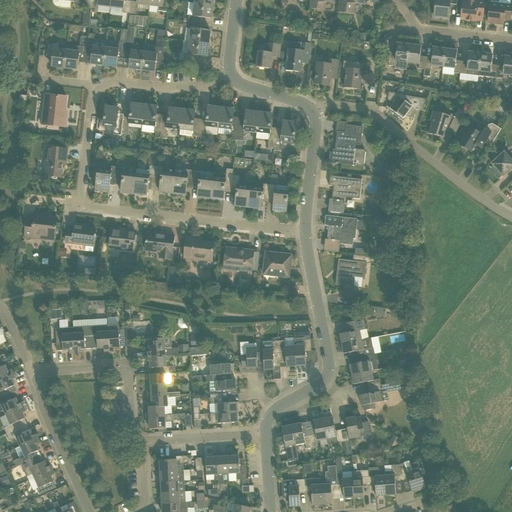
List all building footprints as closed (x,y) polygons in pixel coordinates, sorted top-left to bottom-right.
[(89,27),(91,11),(91,0),(85,0),(83,27),(89,27)] [(91,0),(91,11),(97,11),(97,6),(110,8),(111,8),(111,0),(91,0)] [(131,1),(125,0),(124,0),(111,0),(111,8),(110,8),(110,14),(122,16),(123,13),(129,13),(131,1)] [(137,0),(137,2),(131,1),(129,13),(138,14),(139,11),(136,10),(136,8),(149,10),(150,0),(137,0)] [(169,0),(150,0),(149,10),(168,12),(169,0)] [(332,4),(332,0),(310,0),(310,9),(324,10),(325,3),(332,4)] [(363,4),(363,0),(339,0),(338,11),(354,13),(355,3),(363,4)] [(448,18),(450,4),(457,5),(457,0),(435,0),(434,17),(448,18)] [(477,0),(477,1),(465,0),(463,0),(461,20),(476,21),(483,21),(485,0),(477,0)] [(510,20),(511,10),(511,5),(490,2),(488,23),(503,24),(504,19),(510,20)] [(200,24),(201,17),(212,19),(214,5),(194,3),(189,3),(188,15),(189,15),(188,22),(200,24)] [(129,26),(146,28),(148,16),(130,14),(129,26)] [(188,22),(187,28),(186,28),(184,41),(189,42),(209,44),(211,31),(201,29),(200,29),(200,24),(188,22)] [(88,34),(87,42),(85,54),(92,54),(91,64),(104,66),(106,47),(107,41),(94,40),(95,35),(88,34)] [(85,54),(87,42),(80,41),(80,47),(75,46),(73,48),(74,50),(67,50),(65,68),(78,70),(80,53),(85,54)] [(118,48),(106,47),(104,66),(117,67),(118,57),(124,58),(126,42),(119,41),(118,48)] [(142,70),(144,51),(132,50),(133,43),(126,42),(124,58),(130,59),(129,69),(142,70)] [(188,54),(180,53),(179,60),(196,62),(197,56),(207,57),(209,44),(189,42),(188,54)] [(53,57),(52,64),(51,67),(65,68),(67,50),(67,47),(60,46),(58,43),(52,44),(48,44),(46,56),(53,57)] [(271,69),(272,59),(273,57),(280,58),(281,45),(268,43),(267,52),(258,51),(256,67),(271,69)] [(302,72),(303,63),(303,61),(309,62),(311,44),(301,43),(300,50),(288,49),(286,71),(302,72)] [(407,63),(409,45),(397,43),(396,53),(390,53),(389,66),(395,66),(394,69),(407,70),(407,63)] [(426,57),(420,56),(421,46),(409,45),(407,63),(419,64),(418,69),(424,69),(425,70),(426,57)] [(151,52),(144,51),(142,70),(155,72),(156,65),(162,66),(164,48),(152,46),(151,52)] [(433,48),(432,58),(426,57),(425,70),(424,69),(423,76),(430,77),(431,66),(443,67),(445,49),(433,48)] [(462,61),(456,61),(457,51),(445,49),(443,67),(455,69),(454,73),(460,74),(461,74),(462,61)] [(469,52),(468,62),(462,61),(461,74),(460,74),(459,80),(478,82),(478,76),(481,54),(469,52)] [(498,66),(492,65),(493,55),(481,54),(478,76),(496,78),(498,66)] [(511,57),(505,56),(504,66),(498,66),(496,78),(507,79),(507,76),(511,76),(511,57)] [(329,86),(331,76),(331,75),(338,76),(339,60),(325,59),(325,63),(317,62),(315,74),(316,74),(315,84),(329,86)] [(346,75),(345,78),(344,88),(360,90),(361,80),(368,81),(370,64),(344,61),(343,68),(346,69),(345,75),(346,75)] [(390,102),(393,104),(390,108),(403,119),(405,117),(414,119),(416,110),(423,111),(427,99),(403,95),(396,93),(390,102)] [(45,95),(42,125),(47,125),(47,129),(59,130),(59,126),(66,127),(67,118),(65,118),(67,97),(45,95)] [(132,103),(130,120),(123,120),(122,134),(128,135),(130,124),(142,126),(144,105),(132,103)] [(430,121),(433,122),(429,133),(444,138),(446,131),(449,129),(456,132),(469,105),(466,103),(462,111),(459,109),(456,115),(451,114),(450,117),(433,111),(430,121)] [(154,132),(156,132),(161,132),(162,118),(156,117),(157,106),(144,105),(142,126),(141,132),(154,133),(154,132)] [(208,106),(206,123),(200,122),(198,137),(200,137),(200,139),(204,140),(204,138),(205,138),(206,127),(219,129),(221,108),(208,106)] [(116,129),(115,131),(115,133),(122,134),(123,120),(118,119),(119,108),(106,107),(103,127),(116,129)] [(170,108),(168,119),(162,118),(161,132),(160,138),(166,139),(167,134),(168,129),(180,130),(182,109),(170,108)] [(231,135),(230,140),(235,140),(236,140),(238,124),(233,123),(234,109),(221,108),(219,129),(218,134),(231,135)] [(200,122),(194,122),(195,111),(182,109),(180,130),(179,135),(193,136),(192,139),(198,139),(198,137),(200,122)] [(237,140),(243,141),(243,136),(246,136),(249,134),(249,132),(256,133),(259,112),(246,111),(245,125),(238,124),(236,140),(237,140)] [(276,131),(270,130),(272,114),(259,112),(256,133),(257,133),(256,138),(268,139),(267,150),(272,151),(272,148),(274,149),(276,131)] [(284,121),(282,132),(276,131),(274,149),(274,151),(280,151),(281,149),(293,151),(297,123),(284,121)] [(471,152),(475,145),(481,149),(485,143),(490,146),(501,129),(492,124),(488,125),(486,129),(479,125),(476,131),(467,125),(461,136),(463,137),(459,144),(471,152)] [(360,145),(361,137),(363,127),(347,125),(346,133),(338,132),(336,146),(338,146),(338,150),(333,150),(332,162),(336,163),(338,164),(338,163),(364,166),(366,151),(355,149),(355,144),(360,145)] [(43,177),(61,179),(63,159),(66,159),(67,150),(46,148),(43,177)] [(503,176),(510,169),(511,168),(511,158),(510,157),(505,152),(492,164),(494,166),(491,169),(499,177),(502,175),(503,176)] [(156,166),(157,166),(157,162),(151,161),(149,170),(137,169),(137,174),(136,174),(134,194),(147,196),(148,185),(154,186),(156,166)] [(383,162),(381,175),(391,176),(392,163),(383,162)] [(111,165),(111,171),(98,169),(96,190),(109,192),(110,181),(116,181),(118,167),(116,167),(116,166),(111,165)] [(154,186),(160,187),(160,192),(172,194),(175,173),(163,172),(163,167),(157,166),(156,166),(154,186)] [(125,168),(118,167),(116,181),(122,182),(121,193),(134,194),(136,174),(124,172),(125,168)] [(194,171),(193,170),(176,168),(175,173),(172,194),(186,195),(187,185),(193,185),(194,171)] [(224,200),(225,189),(231,190),(232,175),(233,170),(227,169),(226,174),(214,173),(211,198),(224,200)] [(211,198),(214,173),(194,171),(193,185),(199,186),(198,197),(211,198)] [(244,181),(243,181),(239,181),(239,176),(232,175),(231,190),(237,190),(235,206),(248,208),(250,187),(243,186),(244,181)] [(494,186),(500,191),(510,179),(504,175),(494,186)] [(334,200),(343,201),(345,201),(345,197),(353,198),(353,199),(360,199),(362,178),(357,178),(357,179),(330,176),(329,186),(334,186),(333,192),(334,192),(334,200)] [(270,185),(263,184),(263,189),(250,187),(248,208),(261,209),(262,198),(268,199),(270,185)] [(286,212),(289,187),(270,185),(268,199),(274,200),(273,211),(286,212)] [(388,205),(388,197),(379,197),(379,205),(388,205)] [(25,237),(35,238),(54,240),(57,218),(43,216),(43,213),(35,212),(34,219),(27,218),(25,237)] [(355,239),(356,229),(358,219),(326,216),(325,226),(329,226),(328,238),(329,238),(329,240),(340,241),(340,245),(348,245),(349,238),(355,239)] [(384,219),(378,225),(384,231),(390,225),(384,219)] [(368,230),(368,220),(360,220),(360,229),(368,230)] [(68,230),(66,244),(86,246),(85,251),(93,252),(93,244),(95,245),(96,235),(95,234),(96,229),(83,228),(83,226),(75,225),(74,231),(68,230)] [(112,228),(109,249),(133,252),(135,231),(112,228)] [(148,233),(146,252),(159,253),(159,259),(171,260),(172,253),(173,253),(175,236),(148,233)] [(187,237),(184,259),(212,262),(214,243),(196,241),(196,238),(187,237)] [(66,257),(67,248),(59,247),(58,256),(66,257)] [(379,248),(378,251),(378,257),(388,258),(389,248),(382,247),(379,248)] [(226,248),(224,269),(251,273),(252,271),(254,252),(254,251),(226,248)] [(367,256),(367,249),(355,248),(355,255),(367,256)] [(266,252),(265,262),(263,274),(289,277),(292,255),(284,254),(283,256),(272,254),(267,254),(267,252),(266,252)] [(353,287),(354,277),(365,278),(367,263),(371,263),(371,257),(354,255),(353,261),(339,259),(336,285),(344,286),(343,297),(355,298),(356,287),(353,287)] [(108,264),(99,263),(98,275),(106,276),(108,264)] [(136,267),(127,265),(126,272),(123,272),(122,278),(134,280),(134,279),(136,267)] [(176,267),(168,266),(167,274),(175,275),(176,267)] [(290,295),(298,297),(301,288),(292,285),(290,295)] [(190,323),(186,318),(183,317),(179,320),(178,325),(181,328),(188,328),(188,325),(190,323)] [(345,333),(340,334),(342,344),(362,340),(360,331),(366,329),(364,319),(346,323),(346,326),(345,331),(345,333)] [(69,320),(55,320),(56,328),(69,327),(69,320)] [(126,346),(126,341),(125,328),(131,328),(131,326),(131,325),(122,325),(122,328),(119,328),(119,324),(108,325),(109,351),(114,351),(114,347),(127,347),(127,346),(126,346)] [(104,352),(109,351),(108,325),(90,326),(91,349),(98,348),(104,348),(104,352)] [(86,349),(91,349),(90,326),(74,327),(73,327),(74,354),(79,353),(79,350),(85,349),(86,349)] [(125,328),(126,341),(132,340),(132,332),(134,332),(134,326),(131,326),(131,328),(125,328)] [(58,329),(59,332),(56,332),(57,345),(63,345),(63,351),(69,350),(70,354),(74,354),(73,327),(58,329)] [(191,346),(199,345),(198,334),(191,335),(191,346)] [(148,340),(149,352),(146,353),(146,352),(146,357),(172,355),(178,355),(178,348),(172,348),(171,338),(148,340)] [(344,354),(352,352),(353,358),(359,357),(375,354),(371,338),(362,340),(342,344),(344,354)] [(295,346),(297,366),(306,366),(305,352),(316,351),(313,339),(304,339),(295,340),(295,346)] [(280,367),(286,367),(297,366),(295,346),(285,347),(285,340),(279,341),(280,367)] [(248,368),(257,368),(257,371),(264,370),(263,359),(264,359),(263,342),(263,341),(256,341),(256,348),(249,348),(249,342),(240,343),(241,355),(242,361),(242,368),(248,367),(248,368)] [(280,367),(279,341),(278,341),(274,341),(272,341),(263,342),(264,359),(263,359),(264,370),(274,370),(274,368),(280,367)] [(189,345),(179,346),(180,355),(189,355),(189,345)] [(398,366),(405,364),(405,358),(405,352),(396,354),(397,356),(396,356),(398,366)] [(359,357),(360,363),(350,365),(352,375),(372,371),(370,361),(376,360),(375,354),(359,357)] [(156,368),(157,374),(169,373),(169,367),(167,367),(166,362),(173,362),(172,355),(146,357),(146,362),(147,362),(150,361),(150,368),(156,368)] [(416,356),(405,358),(405,364),(417,362),(416,356)] [(0,361),(0,379),(13,373),(11,369),(8,371),(5,365),(2,366),(0,361)] [(231,364),(221,365),(203,366),(204,376),(194,376),(194,383),(215,381),(215,382),(219,382),(219,381),(219,375),(231,374),(231,364)] [(354,384),(363,382),(367,382),(368,388),(381,385),(379,379),(374,380),(372,371),(352,375),(354,384)] [(13,373),(0,379),(0,397),(13,392),(13,393),(16,391),(14,386),(12,380),(15,378),(13,373)] [(169,373),(157,374),(147,375),(147,380),(150,380),(151,386),(166,385),(173,384),(172,378),(179,377),(178,373),(169,373)] [(230,397),(230,391),(236,390),(236,380),(219,381),(219,382),(215,382),(215,391),(210,392),(210,398),(230,397)] [(389,400),(386,388),(391,387),(390,383),(381,385),(368,388),(369,394),(360,395),(362,406),(363,405),(364,411),(376,409),(375,403),(389,400)] [(167,393),(166,385),(151,386),(151,392),(148,392),(148,397),(167,395),(167,393)] [(4,411),(6,414),(24,406),(22,402),(19,404),(16,398),(13,393),(13,392),(0,397),(0,411),(2,412),(4,411)] [(167,397),(173,397),(173,393),(167,393),(167,395),(148,397),(149,401),(152,401),(152,407),(165,406),(168,406),(167,397)] [(237,402),(230,403),(230,397),(210,398),(211,404),(216,404),(216,414),(238,413),(237,402)] [(6,433),(27,424),(25,419),(23,413),(26,411),(24,406),(6,414),(7,415),(6,416),(10,425),(4,428),(6,433)] [(165,415),(165,406),(152,407),(149,407),(149,413),(146,414),(146,419),(165,417),(165,415)] [(216,414),(210,414),(211,424),(238,422),(238,413),(216,414)] [(150,429),(166,428),(167,428),(167,422),(171,422),(171,419),(171,415),(165,415),(165,417),(146,419),(147,423),(150,423),(150,429)] [(192,427),(192,417),(192,415),(185,416),(177,417),(178,419),(183,419),(185,421),(185,427),(192,427)] [(341,429),(335,431),(333,417),(323,419),(327,439),(328,445),(344,442),(341,429)] [(345,419),(347,428),(341,429),(344,442),(350,441),(349,439),(365,436),(364,431),(370,430),(368,422),(362,423),(361,417),(356,418),(356,417),(345,419)] [(320,441),(327,439),(323,419),(313,421),(315,430),(309,431),(312,448),(318,447),(317,443),(319,443),(320,442),(320,441)] [(295,445),(305,444),(306,449),(312,448),(309,431),(303,432),(301,423),(291,425),(295,445)] [(15,437),(20,446),(38,438),(36,434),(33,435),(30,430),(27,424),(6,433),(7,435),(9,438),(9,440),(15,437)] [(288,460),(278,462),(278,469),(288,468),(297,466),(299,465),(295,445),(291,425),(282,427),(284,438),(285,445),(288,460)] [(428,435),(424,427),(414,433),(418,441),(428,435)] [(20,446),(20,447),(24,456),(20,459),(14,461),(17,467),(21,465),(41,455),(39,450),(40,450),(37,444),(40,443),(38,438),(20,446)] [(278,447),(285,445),(284,438),(277,439),(278,447)] [(21,465),(27,477),(29,480),(34,477),(52,469),(50,465),(47,467),(45,461),(44,461),(41,455),(21,465)] [(184,462),(183,456),(176,457),(176,459),(159,460),(160,462),(158,462),(158,463),(160,463),(160,471),(177,470),(177,464),(182,464),(184,462)] [(206,458),(206,468),(207,476),(214,475),(214,481),(218,481),(217,457),(215,457),(215,456),(215,457),(206,458)] [(218,457),(217,457),(218,481),(219,484),(229,484),(229,481),(228,456),(219,457),(219,456),(218,456),(218,457)] [(228,456),(229,481),(237,481),(237,479),(243,479),(243,484),(249,483),(249,479),(246,479),(245,467),(245,462),(239,462),(239,456),(228,456)] [(408,479),(410,483),(413,492),(425,488),(419,468),(414,470),(410,461),(408,460),(404,461),(403,463),(399,465),(402,481),(408,479)] [(311,464),(304,465),(305,474),(312,473),(311,464)] [(392,465),(392,471),(392,472),(390,472),(390,474),(384,475),(386,496),(396,495),(395,481),(402,481),(399,465),(392,465)] [(369,483),(375,483),(376,497),(386,496),(384,475),(380,475),(379,469),(378,467),(369,468),(369,470),(368,471),(369,483)] [(52,469),(34,477),(39,488),(37,489),(39,495),(56,487),(54,482),(51,476),(55,474),(52,469)] [(177,471),(177,470),(160,471),(161,480),(159,480),(159,481),(161,481),(161,482),(184,481),(183,470),(177,471)] [(364,497),(363,487),(363,483),(369,483),(368,471),(353,472),(353,477),(354,498),(364,497)] [(337,490),(343,490),(344,499),(354,498),(353,477),(353,472),(342,472),(336,473),(337,490)] [(332,504),(332,490),(337,490),(336,473),(330,473),(331,484),(321,484),(322,505),(332,504)] [(0,479),(0,480),(3,487),(11,483),(7,476),(0,479)] [(306,492),(312,492),(312,506),(322,505),(321,484),(321,478),(305,479),(306,492)] [(300,506),(300,492),(306,492),(305,479),(293,480),(294,486),(289,487),(289,497),(290,507),(300,506)] [(185,491),(184,481),(161,482),(161,484),(160,484),(160,485),(161,485),(161,493),(185,491)] [(162,504),(188,502),(187,501),(186,501),(185,491),(161,493),(162,502),(161,502),(161,503),(162,502),(162,504)] [(197,502),(198,502),(208,501),(207,498),(205,498),(204,494),(197,494),(197,502)] [(9,508),(20,503),(16,495),(5,500),(9,508)] [(33,507),(30,501),(23,504),(26,510),(33,507)] [(78,511),(74,502),(70,504),(60,508),(60,507),(55,509),(56,511),(78,511)] [(162,506),(162,511),(187,511),(188,508),(195,508),(194,502),(188,502),(162,504),(162,506),(161,506),(162,506)] [(227,507),(213,505),(212,510),(216,511),(218,511),(250,511),(251,508),(248,507),(228,503),(227,507)]
